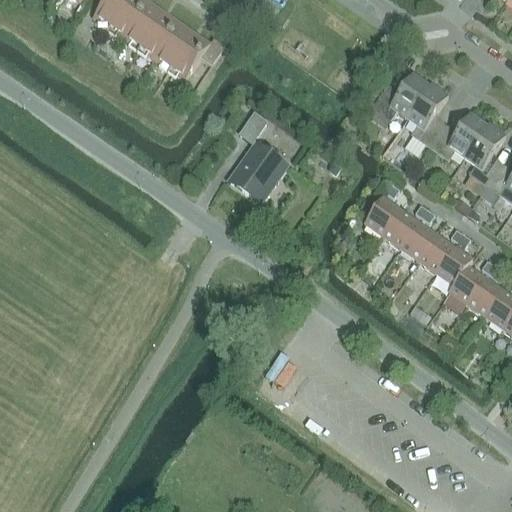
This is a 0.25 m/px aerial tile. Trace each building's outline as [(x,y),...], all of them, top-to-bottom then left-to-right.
[(107,34),(130,0),(108,0),(92,23),(107,34)] [(149,7),(141,2),(138,0),(130,0),(107,34),(123,44),(149,7)] [(265,0),(259,9),(272,17),(278,9),(265,0)] [(164,18),(164,17),(149,7),(123,44),(138,55),(164,18)] [(153,66),(179,28),(164,18),(138,55),(153,66)] [(195,39),(186,33),(179,28),(153,66),(168,76),(195,39)] [(211,71),(224,52),(213,44),(210,49),(195,39),(168,76),(184,87),(200,63),(211,71)] [(386,92),(371,113),(390,126),(396,117),(407,124),(429,92),(411,80),(397,100),(386,92)] [(444,132),(432,124),(446,104),(429,92),(407,124),(417,131),(411,140),(429,153),(444,132)] [(251,148),(266,128),(253,119),(239,140),(251,148)] [(464,164),(487,132),(469,119),(455,140),(444,132),(429,153),(448,165),(454,157),(464,164)] [(504,143),(487,132),(464,164),(474,171),(468,179),(486,192),(501,171),(490,164),(504,143)] [(259,208),(286,171),(255,150),(229,187),(259,208)] [(341,171),(333,167),(329,174),(337,179),(341,171)] [(511,179),(501,171),(486,192),(487,193),(511,209),(511,179)] [(400,216),(384,205),(388,200),(394,204),(400,196),(384,184),(372,201),(380,207),(364,230),(382,243),(400,216)] [(457,204),(452,211),(466,221),(472,214),(457,204)] [(423,222),(428,214),(421,210),(416,217),(423,222)] [(428,214),(423,222),(429,227),(434,219),(428,214)] [(472,214),(466,221),(474,227),(479,219),(472,214)] [(400,255),(418,229),(400,216),(382,243),(400,255)] [(417,267),(436,241),(418,229),(400,255),(417,267)] [(458,246),(463,239),(457,234),(451,242),(458,246)] [(463,239),(458,246),(465,251),(470,244),(463,239)] [(435,279),(453,253),(436,241),(417,267),(435,279)] [(467,272),(472,266),(453,253),(435,279),(453,291),(453,292),(467,272)] [(489,278),(495,270),(488,265),(482,273),(489,278)] [(495,270),(489,278),(496,282),(501,275),(495,270)] [(485,284),(467,272),(453,292),(453,291),(448,298),(466,311),(485,284)] [(484,323),(502,297),(485,284),(466,311),(484,323)] [(502,335),(511,320),(511,303),(502,297),(484,323),(502,335)] [(511,342),(511,320),(502,335),(511,342)] [(268,382),(286,361),(278,354),(260,375),(268,382)] [(288,397),(302,373),(292,368),(279,392),(288,397)]
